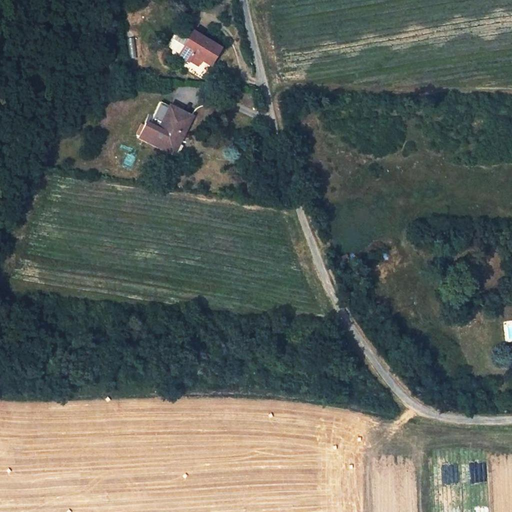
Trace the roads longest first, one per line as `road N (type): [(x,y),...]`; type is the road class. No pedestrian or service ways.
road 1 (unclassified): [(511,416),(439,413),(413,403),(347,316),(305,224),(241,0)]
road 2 (track): [(413,403),(370,454),(369,511)]
